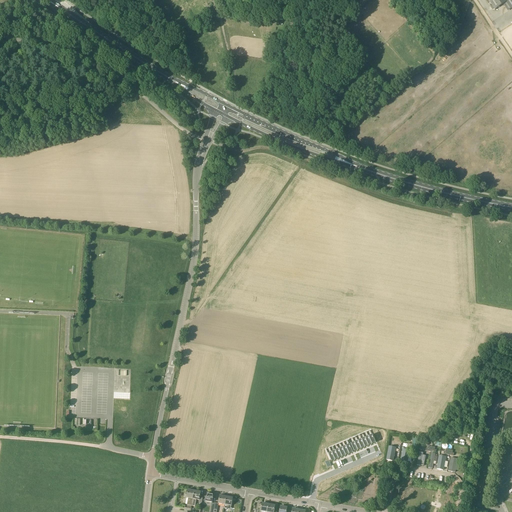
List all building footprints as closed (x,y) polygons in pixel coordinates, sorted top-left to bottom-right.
[(507,1),(506,0),(488,0),(495,10),(507,1)] [(299,27),(291,23),(282,43),(290,46),(299,27)] [(384,460),(397,462),(401,438),(389,436),(384,460)] [(408,465),(409,451),(403,450),(401,464),(408,465)] [(425,454),(419,453),(416,465),(422,467),(425,454)] [(433,469),(435,456),(429,454),(427,467),(433,469)] [(456,473),(459,459),(453,458),(450,472),(456,473)] [(196,500),(199,500),(199,503),(202,503),(203,495),(200,495),(201,493),(194,491),(191,506),(195,507),(196,500)] [(213,495),(207,494),(205,501),(212,503),(213,495)] [(224,508),(227,509),(230,510),(232,498),(226,497),(225,505),(224,508)]
